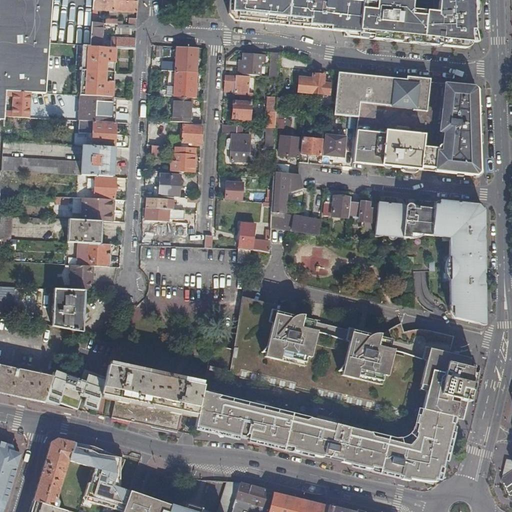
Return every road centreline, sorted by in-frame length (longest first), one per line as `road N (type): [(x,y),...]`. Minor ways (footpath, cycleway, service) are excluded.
road 1 (tertiary): [(438,502),(40,419)]
road 2 (residential): [(498,71),(215,36)]
road 3 (residential): [(153,27),(141,38),(124,280)]
road 4 (residential): [(274,236),(277,287),(439,327)]
road 5 (residential): [(314,176),(502,196)]
road 6 (residential): [(202,222),(215,36)]
road 7 (tertiary): [(496,343),(460,489)]
road 8 (tertiary): [(473,493),(507,355)]
